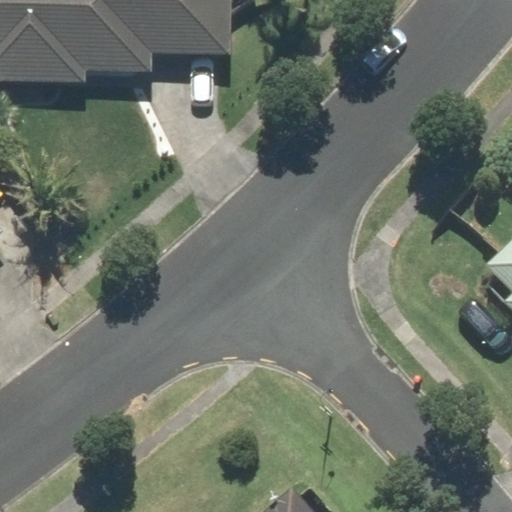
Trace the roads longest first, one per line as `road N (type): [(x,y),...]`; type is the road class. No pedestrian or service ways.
road 1 (residential): [(484,0),(248,258)]
road 2 (residential): [(488,511),(248,258)]
road 3 (residential): [(248,258),(0,440)]
